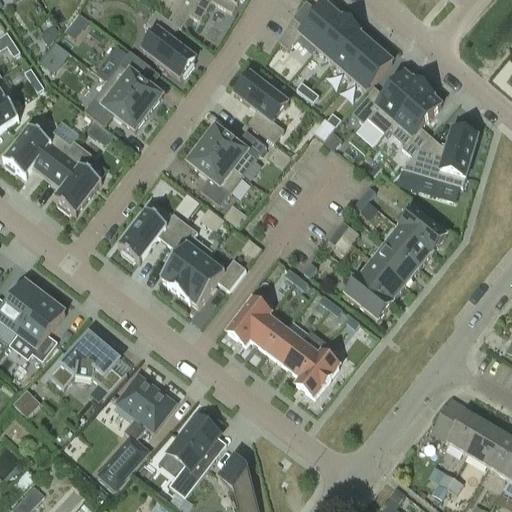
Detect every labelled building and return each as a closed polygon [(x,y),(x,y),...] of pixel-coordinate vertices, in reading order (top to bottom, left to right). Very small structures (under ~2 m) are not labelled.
[(183,0),(169,26),(178,33),(181,35),(190,20),(200,26),(212,6),(232,17),(240,4),(243,5),(245,0),(183,0)] [(292,23),(278,46),(288,55),(301,40),(317,54),(344,23),(328,9),(305,34),(292,23)] [(156,36),(142,54),(180,84),(183,80),(185,81),(195,69),(193,67),(195,64),(170,44),(178,33),(169,26),(157,16),(147,29),(156,36)] [(89,26),(79,17),(74,24),(84,33),(89,26)] [(344,23),(317,54),(333,69),(360,37),(361,36),(345,22),(344,23)] [(360,37),(333,69),(349,83),(376,52),(360,37)] [(7,38),(0,42),(0,55),(1,57),(7,52),(14,48),(7,38)] [(14,48),(7,52),(14,62),(21,58),(14,48)] [(68,59),(55,48),(41,66),(55,77),(68,59)] [(376,52),(349,83),(366,98),(393,67),(376,52)] [(128,54),(105,83),(147,114),(150,109),(156,112),(165,107),(157,103),(163,95),(142,77),(149,70),(128,54)] [(31,74),(24,78),(31,88),(38,84),(31,74)] [(375,93),(352,120),(363,130),(368,125),(385,140),(388,137),(387,136),(425,93),(416,85),(415,86),(405,78),(385,102),(375,93)] [(239,95),(235,99),(257,116),(249,127),(275,148),(284,136),(272,128),(288,107),(251,79),(248,83),(246,82),(237,93),(239,95)] [(38,84),(31,88),(38,98),(44,94),(38,84)] [(107,87),(84,117),(104,132),(114,119),(136,136),(149,119),(118,95),(107,87)] [(302,88),(296,95),(305,101),(310,94),(302,88)] [(425,93),(387,136),(388,137),(404,151),(401,155),(411,164),(430,143),(421,135),(442,111),(433,102),(434,101),(425,93)] [(310,94),(305,101),(314,108),(319,101),(310,94)] [(0,109),(0,136),(20,123),(7,104),(0,109)] [(332,119),(327,126),(336,133),(341,126),(332,119)] [(35,124),(3,166),(6,169),(5,170),(15,178),(16,176),(25,183),(33,174),(47,185),(71,152),(35,124)] [(336,133),(325,125),(313,139),(325,146),(336,133)] [(103,132),(96,126),(88,136),(96,141),(103,132)] [(205,148),(202,150),(244,182),(267,152),(246,137),(240,145),(219,129),(205,148)] [(411,164),(402,175),(463,193),(479,138),(473,136),(474,135),(460,131),(460,132),(454,131),(447,154),(440,151),(430,143),(411,164)] [(343,143),(333,137),(327,146),(336,153),(343,143)] [(71,152),(47,185),(61,195),(53,205),(58,208),(57,210),(70,220),(71,218),(76,222),(101,188),(81,173),(90,160),(75,148),(71,152)] [(195,155),(189,164),(191,165),(189,168),(210,184),(201,196),(221,212),(244,182),(202,150),(198,157),(195,155)] [(417,179),(402,175),(395,190),(412,195),(417,179)] [(369,192),(362,202),(369,207),(376,197),(369,192)] [(195,221),(202,204),(189,199),(182,215),(195,221)] [(362,202),(355,211),(361,216),(369,207),(362,202)] [(228,221),(242,231),(250,220),(236,210),(228,221)] [(206,212),(201,223),(208,226),(207,229),(216,233),(222,219),(206,212)] [(129,236),(118,252),(122,255),(121,257),(135,267),(136,265),(139,268),(159,243),(169,251),(186,229),(173,220),(165,230),(145,215),(139,224),(137,223),(128,235),(129,236)] [(415,215),(401,233),(432,257),(446,239),(415,215)] [(343,227),(336,236),(342,241),(350,232),(343,227)] [(180,259),(160,284),(168,291),(179,300),(209,260),(212,257),(193,242),(196,237),(186,229),(169,251),(180,259)] [(401,233),(387,250),(418,274),(432,257),(401,233)] [(336,236),(329,246),(335,251),(342,241),(336,236)] [(387,250),(374,266),(405,291),(418,274),(387,250)] [(209,260),(179,300),(190,308),(191,308),(199,314),(218,288),(229,297),(246,275),(233,265),(227,273),(209,260)] [(374,266),(360,283),(391,308),(405,291),(374,266)] [(312,268),(304,277),(311,282),(318,273),(312,268)] [(290,274),(285,280),(295,287),(299,281),(290,274)] [(299,281),(295,287),(304,295),(309,289),(299,281)] [(360,283),(345,302),(376,327),(391,308),(360,283)] [(0,325),(20,340),(47,304),(25,287),(8,310),(0,303),(0,325)] [(324,301),(319,307),(329,314),(333,308),(324,301)] [(47,304),(20,340),(38,354),(34,360),(43,367),(58,348),(49,341),(66,319),(47,304)] [(253,306),(228,338),(246,351),(250,345),(270,320),(270,319),(253,306)] [(333,308),(329,314),(338,322),(343,316),(333,308)] [(270,320),(250,345),(267,359),(287,333),(270,320)] [(350,321),(346,327),(355,335),(360,329),(350,321)] [(287,333),(267,359),(284,372),(304,346),(287,333)] [(304,346),(284,372),(302,385),(322,358),(328,350),(311,337),(304,346)] [(92,384),(109,397),(122,383),(113,376),(121,367),(89,340),(50,381),(64,395),(76,380),(92,384)] [(302,385),(297,391),(316,405),(340,373),(322,358),(302,385)] [(99,480),(117,496),(152,457),(138,445),(150,431),(157,437),(179,408),(141,379),(119,408),(137,422),(124,437),(132,444),(99,480)] [(33,421),(44,403),(27,394),(17,411),(33,421)] [(448,447),(468,459),(486,428),(466,417),(450,407),(435,431),(451,441),(448,447)] [(170,492),(186,504),(227,450),(220,444),(224,439),(198,419),(168,458),(185,471),(170,492)] [(488,471),(507,441),(486,428),(468,459),(488,471)] [(488,471),(510,484),(511,480),(511,443),(507,441),(488,471)] [(255,511),(239,460),(228,460),(214,483),(223,489),(230,511),(255,511)] [(438,489),(448,495),(455,483),(445,478),(438,489)] [(511,480),(510,484),(503,495),(511,500),(511,480)] [(458,501),(464,489),(455,483),(448,495),(458,501)] [(13,511),(33,511),(43,501),(33,491),(13,511)] [(398,511),(400,510),(390,503),(383,511),(398,511)]
